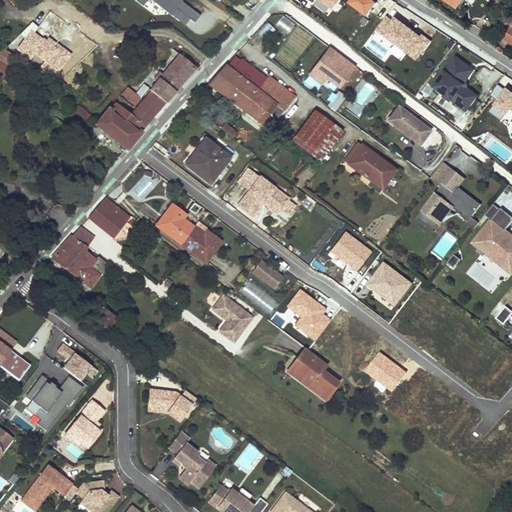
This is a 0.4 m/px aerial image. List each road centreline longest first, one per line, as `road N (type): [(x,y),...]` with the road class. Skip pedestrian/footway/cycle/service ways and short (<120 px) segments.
road 1 (residential): [(140,148),(493,414)]
road 2 (residential): [(20,282),(116,355),(126,467),(179,511)]
road 3 (unknown): [(237,40),(397,162)]
road 4 (residential): [(274,0),(140,148)]
road 5 (residential): [(140,148),(20,282)]
road 6 (residential): [(409,0),(511,64)]
